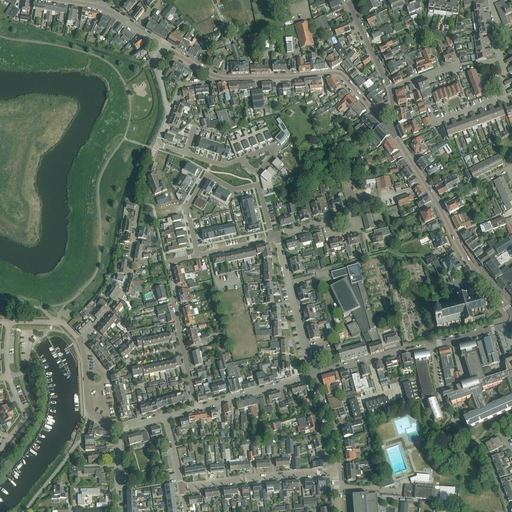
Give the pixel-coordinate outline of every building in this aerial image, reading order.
[(127,0),(121,8),(125,11),(133,0),(132,0),(127,0)] [(133,0),(125,11),(128,13),(136,2),(133,0)] [(337,0),(333,0),(333,1),(326,3),(328,7),(330,6),(332,10),(340,6),(337,0)] [(374,2),(378,0),(369,0),(366,2),(370,11),(377,8),(374,2)] [(387,0),(392,11),(399,8),(395,0),(394,0),(393,1),(392,0),(387,0)] [(395,0),(399,8),(400,11),(406,8),(405,5),(406,5),(404,1),(403,0),(395,0)] [(404,1),(406,5),(405,5),(406,8),(409,14),(410,17),(417,15),(415,11),(412,2),(409,3),(407,0),(406,0),(404,1)] [(412,2),(415,11),(422,8),(418,0),(414,0),(415,1),(412,2)] [(475,12),(483,11),(483,8),(489,7),(487,0),(482,0),(483,5),(480,5),(477,6),(474,7),(475,12)] [(504,10),(505,13),(506,15),(511,13),(509,5),(506,6),(503,1),(495,4),(497,9),(502,7),(504,10)] [(44,11),(45,3),(39,2),(37,18),(40,18),(40,16),(41,16),(42,11),(44,11)] [(52,12),(55,12),(56,5),(51,4),(48,21),(51,21),(52,12)] [(166,10),(162,16),(168,20),(170,21),(172,17),(172,15),(176,10),(170,5),(170,6),(171,6),(167,11),(166,10)] [(68,7),(62,6),(59,21),(63,21),(64,14),(66,14),(68,7)] [(7,11),(5,13),(8,16),(13,19),(19,11),(14,7),(10,13),(7,11)] [(66,25),(73,26),(73,28),(77,28),(78,21),(75,20),(77,8),(69,7),(66,25)] [(131,11),(128,14),(132,17),(131,18),(136,21),(144,11),(139,7),(134,13),(131,11)] [(82,10),(81,15),(80,20),(84,21),(85,17),(88,18),(89,11),(82,10)] [(96,13),(89,11),(88,18),(95,19),(96,13)] [(377,13),(366,18),(367,21),(366,21),(367,23),(368,23),(368,24),(372,23),(374,22),(379,19),(377,13)] [(103,16),(98,26),(105,29),(110,20),(103,16)] [(313,21),(317,35),(320,34),(331,30),(326,16),(315,20),(313,21)] [(477,24),(485,23),(485,20),(490,19),(490,16),(472,19),(476,19),(477,24)] [(106,29),(103,33),(101,36),(103,38),(109,30),(108,29),(110,27),(111,28),(113,26),(116,22),(112,19),(109,23),(106,29)] [(152,32),(165,40),(169,32),(165,29),(167,25),(160,20),(158,23),(156,25),(156,26),(152,32)] [(295,25),(298,37),(301,48),(315,45),(309,21),(295,25)] [(123,27),(117,22),(112,28),(118,33),(120,31),(123,27)] [(146,28),(152,32),(156,26),(154,25),(150,22),(146,28)] [(183,24),(189,31),(191,28),(186,22),(183,24)] [(93,23),(91,27),(88,32),(92,34),(95,27),(97,25),(93,23)] [(348,23),(343,25),(334,28),(337,36),(351,31),(348,23)] [(379,31),(376,32),(371,34),(374,40),(381,36),(381,34),(385,32),(387,36),(393,34),(389,25),(378,30),(379,31)] [(178,48),(186,52),(191,43),(187,40),(190,34),(191,35),(194,31),(191,28),(189,31),(188,33),(183,39),(178,48)] [(474,31),(475,36),(478,36),(482,35),(488,34),(487,31),(492,30),(492,28),(477,30),(474,31)] [(123,35),(121,39),(124,42),(125,40),(126,41),(129,43),(125,48),(127,50),(129,47),(135,42),(138,39),(132,34),(125,29),(122,34),(123,35)] [(116,34),(111,41),(110,43),(112,45),(119,36),(116,34)] [(167,41),(173,44),(177,38),(171,34),(170,37),(167,41)] [(342,35),(337,37),(340,43),(345,41),(345,42),(346,42),(348,47),(351,46),(350,44),(356,42),(353,35),(344,40),(342,35)] [(177,38),(173,44),(178,48),(183,39),(178,36),(177,38)] [(227,50),(232,49),(231,46),(231,45),(229,38),(223,40),(227,50)] [(136,50),(132,54),(133,55),(137,52),(137,51),(143,46),(138,40),(138,39),(135,42),(135,43),(132,46),(136,50)] [(186,52),(187,53),(195,58),(198,54),(201,48),(199,46),(198,47),(195,45),(193,49),(192,48),(196,40),(194,39),(191,43),(186,52)] [(391,40),(388,42),(383,44),(384,45),(379,47),(382,53),(390,49),(388,46),(397,42),(395,39),(391,41),(391,40)] [(472,49),(484,47),(484,44),(485,44),(491,43),(491,40),(472,43),(472,49)] [(335,47),(343,61),(349,55),(345,50),(344,51),(341,45),(340,46),(339,44),(335,47)] [(235,45),(231,46),(232,49),(235,59),(236,59),(237,62),(238,62),(240,61),(239,59),(235,45)] [(144,47),(137,52),(133,55),(132,56),(135,58),(140,54),(141,56),(147,51),(144,47)] [(329,65),(331,68),(332,69),(338,66),(328,50),(326,52),(323,47),(320,49),(326,59),(329,65)] [(398,47),(391,50),(387,52),(387,53),(383,55),(386,61),(393,58),(392,54),(400,50),(398,47)] [(332,48),(328,50),(338,66),(343,63),(340,59),(338,56),(337,56),(332,48)] [(442,54),(444,58),(446,63),(452,60),(452,61),(456,59),(452,48),(448,50),(449,52),(442,54)] [(426,62),(425,63),(428,70),(433,68),(432,63),(436,62),(434,57),(431,58),(428,49),(422,51),(426,62)] [(345,63),(341,65),(347,73),(354,68),(360,62),(361,62),(361,61),(359,58),(354,63),(354,64),(353,65),(352,64),(350,66),(347,61),(353,54),(351,52),(349,55),(343,61),(345,63)] [(474,55),(475,61),(486,59),(485,56),(487,55),(487,56),(493,55),(493,52),(477,55),(474,55)] [(216,54),(215,56),(212,61),(215,62),(213,65),(219,68),(223,62),(219,59),(221,56),(216,54)] [(310,61),(310,64),(311,71),(328,69),(324,61),(316,62),(315,54),(309,55),(310,61)] [(406,62),(409,67),(412,66),(407,55),(404,56),(405,60),(406,62)] [(361,61),(361,62),(362,63),(364,66),(367,64),(371,61),(368,57),(361,61)] [(242,58),(239,59),(240,61),(240,62),(242,61),(243,64),(243,73),(249,73),(249,68),(248,64),(246,64),(246,60),(245,58),(242,58)] [(231,60),(232,69),(232,74),(243,73),(243,64),(238,64),(238,62),(237,62),(236,59),(235,59),(231,60)] [(416,66),(416,69),(418,73),(428,70),(425,63),(424,59),(416,62),(417,66),(416,66)] [(306,61),(303,61),(304,65),(306,72),(311,71),(310,64),(308,64),(306,64),(306,61)] [(387,65),(389,69),(402,63),(401,61),(396,63),(395,61),(387,65)] [(171,82),(175,75),(173,74),(175,70),(177,72),(177,71),(181,74),(185,68),(175,62),(171,70),(168,68),(164,75),(165,77),(171,81),(171,82)] [(261,69),(261,74),(270,74),(270,66),(269,66),(269,62),(265,62),(265,66),(262,66),(262,69),(261,69)] [(404,66),(406,69),(409,67),(406,62),(403,63),(402,64),(402,63),(389,69),(392,74),(399,71),(398,68),(404,66)] [(407,72),(410,77),(413,75),(409,67),(406,69),(404,70),(405,73),(407,72)] [(175,75),(171,82),(174,84),(177,84),(178,81),(178,80),(180,76),(183,75),(183,74),(187,76),(185,80),(190,80),(194,73),(185,68),(181,74),(177,71),(177,72),(175,75)] [(354,68),(347,73),(353,80),(359,75),(358,74),(360,73),(357,69),(356,70),(354,68)] [(467,73),(469,78),(477,75),(476,72),(478,71),(478,69),(467,73)] [(360,88),(363,86),(370,80),(376,76),(378,74),(377,71),(371,76),(368,79),(367,77),(363,79),(360,76),(358,78),(354,81),(360,88)] [(392,78),(395,84),(403,80),(399,74),(395,76),(395,77),(392,78)] [(363,86),(367,91),(374,86),(370,81),(371,80),(373,81),(377,78),(376,76),(370,80),(363,86)] [(336,95),(337,94),(345,90),(337,79),(336,78),(334,78),(326,79),(332,93),(335,92),(336,95)] [(310,80),(311,91),(311,94),(313,93),(313,90),(322,90),(321,79),(310,80)] [(417,82),(423,99),(433,96),(427,79),(417,82)] [(471,83),(473,87),(480,85),(479,82),(482,81),(481,79),(471,83)] [(305,96),(306,95),(305,81),(295,82),(296,94),(305,93),(305,96)] [(457,82),(455,82),(456,85),(455,85),(459,94),(463,93),(459,81),(457,82)] [(255,82),(238,83),(238,91),(244,91),(244,92),(244,93),(244,97),(249,97),(252,97),(253,99),(253,100),(254,110),(265,109),(265,107),(263,92),(262,90),(256,91),(255,83),(255,82)] [(219,94),(225,93),(227,100),(231,100),(228,89),(227,83),(218,85),(219,94)] [(238,83),(228,83),(230,90),(231,96),(230,96),(231,100),(233,107),(236,106),(235,99),(237,99),(239,98),(240,100),(245,99),(244,97),(244,93),(244,92),(244,91),(238,91),(238,83)] [(262,90),(263,92),(271,91),(271,94),(276,93),(276,83),(262,84),(262,90)] [(291,98),(293,98),(293,93),(291,93),(290,86),(287,86),(287,85),(284,85),(284,86),(283,86),(283,88),(279,88),(280,97),(284,97),(283,93),(287,92),(287,97),(291,96),(291,98)] [(474,92),(485,88),(484,86),(481,87),(480,85),(473,87),(473,88),(471,88),(472,93),(474,92)] [(208,86),(200,87),(202,97),(201,97),(201,101),(205,100),(204,94),(209,93),(208,86)] [(367,91),(370,95),(377,90),(374,86),(367,91)] [(188,88),(182,89),(184,97),(187,96),(187,99),(187,101),(190,101),(193,100),(192,96),(195,95),(195,93),(194,88),(188,88)] [(367,98),(371,102),(379,96),(378,94),(382,91),(380,89),(380,88),(379,89),(377,90),(370,95),(367,98)] [(446,88),(441,90),(445,99),(448,98),(449,99),(450,99),(446,88)] [(447,88),(446,88),(450,99),(455,97),(451,88),(447,89),(447,88)] [(485,88),(474,92),(476,97),(484,94),(483,91),(485,91),(485,88)] [(406,96),(404,89),(400,90),(400,91),(396,91),(397,98),(406,96)] [(345,90),(337,94),(339,97),(335,100),(336,102),(338,101),(339,101),(345,97),(349,94),(345,90)] [(441,90),(437,92),(440,101),(445,99),(441,90)] [(422,99),(419,92),(414,93),(417,101),(422,99)] [(347,105),(351,110),(358,103),(350,95),(341,104),(340,102),(335,107),(332,108),(330,109),(328,111),(331,114),(337,109),(341,113),(343,111),(342,110),(347,105)] [(411,99),(410,95),(406,96),(406,97),(397,99),(398,105),(407,103),(406,99),(411,99)] [(371,102),(375,107),(383,102),(383,101),(379,96),(371,102)] [(212,97),(207,98),(210,110),(215,109),(214,104),(213,97),(212,97)] [(173,113),(178,115),(181,117),(184,110),(189,112),(191,106),(183,102),(182,105),(177,104),(173,113)] [(383,102),(375,107),(382,116),(390,111),(389,105),(387,107),(383,102)] [(346,114),(345,115),(349,119),(351,118),(352,116),(355,120),(358,116),(359,117),(361,115),(362,114),(366,111),(358,103),(351,110),(348,112),(346,114)] [(492,105),(491,106),(496,119),(500,118),(497,110),(495,111),(492,105)] [(319,116),(327,112),(325,107),(324,107),(316,112),(319,116)] [(483,108),(481,109),(486,123),(491,121),(488,113),(485,114),(483,108)] [(217,113),(222,131),(231,128),(231,129),(238,126),(236,121),(230,123),(226,110),(217,113)] [(474,112),(472,113),(477,126),(481,124),(478,117),(476,118),(474,112)] [(358,124),(353,128),(356,132),(357,131),(361,128),(372,118),(368,113),(365,117),(361,120),(362,122),(359,125),(358,124)] [(406,115),(397,117),(398,123),(407,121),(412,119),(411,115),(410,113),(408,114),(406,114),(406,115)] [(464,115),(462,116),(467,129),(472,128),(469,120),(466,121),(464,115)] [(169,126),(173,128),(176,129),(180,119),(172,116),(169,126)] [(282,132),(275,140),(281,145),(290,135),(283,123),(280,118),(277,120),(280,125),(278,126),(282,132)] [(370,131),(379,124),(378,124),(372,118),(361,128),(367,134),(370,131)] [(455,119),(453,119),(458,133),(462,131),(460,123),(457,124),(455,119)] [(397,127),(400,133),(419,125),(419,124),(418,124),(416,123),(415,124),(414,121),(409,123),(411,127),(409,128),(409,127),(408,127),(406,128),(406,129),(404,130),(403,125),(397,127)] [(446,122),(443,123),(444,126),(445,129),(448,136),(453,134),(450,127),(448,128),(446,122)] [(381,127),(379,124),(370,131),(372,134),(375,138),(372,140),(374,142),(373,143),(377,148),(382,143),(384,145),(391,140),(389,137),(390,136),(382,126),(381,127)] [(419,125),(400,133),(402,139),(407,137),(405,132),(407,132),(408,132),(408,133),(410,132),(410,131),(412,130),(413,134),(419,132),(418,129),(419,129),(419,128),(419,126),(419,125)] [(262,126),(258,127),(265,142),(268,141),(268,143),(273,141),(268,128),(264,130),(262,126)] [(439,135),(445,132),(443,126),(436,130),(439,135)] [(254,129),(251,130),(253,135),(257,145),(260,144),(261,146),(265,144),(260,132),(256,133),(254,129)] [(166,136),(165,140),(166,140),(169,141),(169,142),(172,143),(172,142),(178,144),(179,140),(184,142),(183,144),(186,145),(187,139),(178,135),(177,135),(171,133),(170,132),(169,135),(167,135),(166,136)] [(247,132),(244,133),(245,138),(250,148),(253,147),(253,149),(258,147),(257,145),(253,135),(249,136),(247,132)] [(445,132),(439,135),(443,141),(447,139),(445,132)] [(239,135),(236,136),(238,141),(242,151),(245,150),(246,152),(251,150),(250,148),(245,138),(241,139),(239,135)] [(232,138),(229,139),(235,154),(238,153),(239,155),(243,153),(242,151),(238,141),(234,142),(232,138)] [(411,146),(414,150),(422,145),(420,142),(422,140),(420,138),(413,142),(414,144),(412,145),(411,146)] [(199,140),(196,149),(201,151),(201,150),(204,141),(199,140)] [(391,140),(384,145),(385,147),(386,149),(389,154),(386,155),(387,156),(390,155),(394,153),(398,150),(391,140)] [(416,154),(417,153),(419,152),(420,154),(427,150),(424,144),(422,145),(414,150),(416,154)] [(222,157),(221,158),(227,159),(228,155),(228,156),(230,153),(229,152),(230,150),(224,148),(222,157)] [(399,151),(395,154),(389,157),(391,162),(394,161),(398,159),(402,156),(399,151)] [(421,160),(417,163),(420,167),(421,167),(424,171),(428,168),(431,165),(428,160),(430,159),(433,164),(437,162),(435,160),(431,154),(431,153),(421,160)] [(493,158),(497,167),(503,164),(499,155),(493,158)] [(401,169),(403,172),(409,168),(402,158),(398,160),(396,162),(396,163),(395,164),(398,168),(397,169),(390,171),(391,174),(398,172),(399,172),(399,171),(401,169)] [(487,161),(491,170),(497,167),(493,158),(487,161)] [(277,159),(272,165),(275,168),(278,171),(282,174),(286,170),(293,177),(297,172),(284,160),(281,163),(277,159)] [(481,164),(486,173),(491,170),(487,161),(481,164)] [(153,162),(148,177),(155,195),(166,191),(167,190),(164,182),(163,183),(159,184),(158,182),(159,182),(155,171),(154,172),(157,164),(153,162)] [(439,162),(431,168),(427,171),(430,176),(433,174),(434,176),(441,172),(440,169),(437,171),(436,169),(441,165),(439,162)] [(184,166),(181,172),(182,172),(187,175),(189,173),(195,176),(198,170),(192,167),(193,166),(190,164),(189,165),(187,168),(184,166)] [(475,167),(480,176),(486,173),(481,164),(475,167)] [(469,170),(474,178),(480,176),(475,167),(469,170)] [(270,168),(260,178),(264,190),(273,187),(271,180),(277,174),(270,168)] [(409,168),(403,172),(398,176),(400,180),(403,178),(405,182),(415,176),(409,168)] [(182,172),(177,180),(189,187),(192,181),(186,178),(187,175),(182,172)] [(376,179),(377,183),(380,183),(381,189),(391,188),(389,176),(379,178),(376,179)] [(415,177),(411,180),(407,182),(410,188),(419,182),(415,177)] [(434,186),(440,196),(460,185),(458,181),(456,177),(447,181),(445,177),(442,178),(443,182),(437,184),(436,181),(432,184),(433,187),(434,186)] [(494,181),(496,187),(506,183),(503,177),(494,181)] [(177,180),(174,185),(179,189),(185,192),(189,187),(177,180)] [(205,188),(203,190),(204,191),(203,191),(207,193),(205,196),(210,199),(214,193),(212,192),(215,185),(209,181),(206,188),(205,188)] [(496,187),(499,193),(508,189),(506,183),(496,187)] [(353,185),(346,187),(349,201),(356,199),(359,198),(360,204),(374,201),(372,191),(358,194),(358,195),(356,195),(353,185)] [(414,190),(419,197),(425,193),(421,186),(417,188),(414,190)] [(475,186),(467,190),(469,195),(478,191),(475,186)] [(214,193),(211,198),(219,203),(226,191),(220,187),(216,194),(214,193)] [(499,193),(502,199),(511,195),(508,189),(499,193)] [(160,199),(157,200),(159,206),(175,199),(172,191),(159,196),(160,199)] [(226,191),(219,203),(227,207),(231,202),(228,201),(232,194),(226,191)] [(337,201),(331,202),(333,209),(339,207),(339,209),(346,208),(344,198),(342,198),(342,196),(341,195),(340,194),(339,195),(338,196),(338,197),(338,199),(337,200),(337,201)] [(420,201),(417,203),(418,205),(419,208),(427,204),(431,201),(427,194),(426,194),(423,196),(419,198),(420,201)] [(397,199),(398,204),(400,207),(410,203),(410,201),(414,199),(412,195),(409,196),(408,195),(397,199)] [(502,199),(505,205),(511,201),(511,196),(511,195),(502,199)] [(252,197),(242,200),(243,206),(253,203),(252,197)] [(311,205),(312,209),(314,216),(322,214),(321,207),(326,205),(324,197),(317,199),(318,203),(311,205)] [(199,198),(194,206),(203,211),(208,203),(199,198)] [(444,203),(450,214),(463,208),(462,205),(464,204),(463,201),(461,202),(460,200),(456,202),(455,201),(453,202),(452,199),(444,203)] [(495,200),(488,203),(489,206),(493,205),(495,209),(499,208),(495,200)] [(299,213),(300,216),(301,221),(306,220),(307,220),(307,219),(307,218),(309,218),(308,214),(311,213),(310,209),(309,205),(306,206),(307,211),(299,213)] [(419,219),(422,226),(425,224),(435,220),(432,214),(432,213),(431,210),(430,210),(428,211),(427,208),(419,211),(422,217),(420,218),(420,219),(419,219)] [(452,219),(458,230),(467,226),(467,227),(471,226),(469,220),(466,213),(462,215),(461,214),(456,216),(452,219)] [(279,218),(280,221),(281,226),(293,223),(291,215),(279,218)] [(370,215),(368,215),(363,217),(366,230),(374,228),(370,215)] [(167,223),(163,224),(163,227),(168,226),(179,224),(179,221),(181,220),(180,216),(166,219),(167,223)] [(480,227),(482,231),(482,234),(506,225),(504,218),(480,227)] [(124,231),(127,232),(132,233),(133,226),(131,225),(132,222),(126,221),(124,231)] [(436,222),(432,224),(428,226),(430,229),(431,229),(433,232),(434,232),(438,230),(438,229),(440,229),(436,222)] [(169,231),(164,232),(165,235),(181,232),(180,229),(182,228),(181,223),(179,224),(168,226),(169,231)] [(234,223),(228,224),(229,226),(231,236),(236,234),(234,223)] [(258,224),(248,226),(250,232),(260,230),(259,224),(258,224)] [(390,227),(383,229),(378,230),(379,233),(371,235),(374,244),(384,241),(383,237),(392,234),(390,228),(390,227)] [(207,228),(202,230),(204,241),(210,240),(207,228)] [(148,235),(147,235),(148,230),(140,229),(138,238),(142,239),(141,245),(149,247),(150,241),(150,239),(150,237),(148,235)] [(468,231),(461,235),(466,243),(474,239),(475,237),(476,236),(478,235),(476,234),(473,229),(471,230),(472,232),(470,233),(468,231)] [(171,238),(166,240),(167,243),(172,242),(183,239),(182,236),(184,236),(183,231),(170,234),(171,238)] [(434,244),(437,249),(445,245),(446,245),(446,244),(447,244),(447,243),(446,242),(443,237),(444,237),(441,231),(439,231),(432,235),(430,236),(433,241),(434,244)] [(301,240),(298,241),(300,249),(301,251),(302,250),(302,248),(304,248),(303,244),(311,242),(313,242),(312,238),(311,235),(311,234),(310,234),(309,234),(309,235),(300,237),(301,240)] [(314,236),(316,246),(324,244),(321,234),(314,236)] [(361,243),(364,258),(368,257),(363,240),(360,241),(358,234),(353,235),(355,245),(361,243)] [(484,266),(491,274),(499,269),(498,268),(511,257),(511,251),(510,248),(511,247),(511,235),(494,246),(487,252),(477,259),(483,267),(484,266)] [(474,239),(466,243),(468,247),(478,239),(476,236),(475,237),(474,239)] [(342,252),(347,250),(347,248),(345,242),(342,243),(341,238),(335,239),(338,249),(341,248),(342,252)] [(173,246),(168,247),(169,251),(185,247),(184,244),(186,244),(185,239),(183,239),(172,242),(173,246)] [(330,246),(327,247),(329,254),(329,255),(332,254),(335,253),(334,250),(338,249),(335,239),(329,241),(330,246)] [(478,239),(468,247),(472,252),(480,247),(483,245),(478,239)] [(487,250),(486,251),(487,252),(494,246),(497,245),(493,239),(487,243),(489,247),(486,249),(487,250)] [(285,242),(285,243),(287,243),(288,250),(293,248),(295,248),(298,252),(301,251),(300,249),(298,241),(296,242),(295,240),(292,241),(292,240),(290,241),(289,240),(286,241),(285,241),(285,242)] [(255,249),(254,249),(255,256),(257,255),(262,254),(263,259),(263,263),(265,263),(270,263),(269,258),(271,258),(269,249),(269,247),(268,245),(255,247),(255,249)] [(472,252),(477,258),(481,255),(484,253),(482,251),(483,250),(481,248),(483,247),(482,246),(483,246),(483,245),(480,247),(472,252)] [(248,251),(242,252),(243,259),(244,259),(244,262),(246,261),(248,262),(248,265),(251,264),(249,258),(248,251)] [(134,260),(139,260),(140,261),(140,258),(144,259),(143,258),(148,258),(148,254),(141,255),(141,253),(135,252),(134,260)] [(428,265),(432,264),(431,264),(433,263),(436,261),(433,255),(425,259),(428,265)] [(433,263),(431,264),(432,264),(432,265),(434,265),(439,276),(446,272),(448,276),(452,274),(458,271),(458,273),(463,271),(456,258),(456,257),(455,257),(454,258),(453,256),(449,259),(447,256),(448,256),(447,255),(436,261),(433,263)] [(290,260),(292,267),(302,265),(301,261),(302,261),(302,257),(290,260)] [(200,261),(196,262),(197,266),(198,271),(202,270),(207,269),(206,265),(201,266),(200,261)] [(302,265),(292,267),(293,274),(305,271),(304,267),(302,268),(302,265)] [(338,282),(329,287),(344,317),(352,313),(356,322),(347,326),(353,337),(359,334),(362,332),(368,345),(373,343),(374,345),(369,346),(371,354),(371,355),(384,351),(383,349),(383,347),(382,346),(382,344),(381,342),(380,343),(363,283),(364,282),(360,265),(331,272),(333,280),(337,279),(338,282)] [(173,268),(174,276),(184,274),(181,275),(180,270),(181,269),(180,266),(173,268)] [(506,287),(511,295),(511,268),(505,274),(495,280),(496,282),(503,290),(506,287)] [(499,269),(491,274),(495,281),(495,280),(503,275),(501,271),(499,269)] [(184,274),(174,276),(176,285),(184,283),(183,280),(185,279),(184,274)] [(128,283),(133,285),(143,285),(143,281),(135,281),(137,276),(130,275),(128,283)] [(106,296),(113,300),(119,290),(117,289),(119,285),(115,283),(113,282),(111,285),(113,286),(106,296)] [(133,285),(128,283),(126,294),(130,295),(129,295),(134,297),(136,292),(142,293),(141,285),(133,285)] [(302,304),(310,302),(306,288),(307,287),(307,284),(299,286),(300,289),(297,290),(300,302),(301,301),(302,304)] [(163,286),(155,288),(158,301),(166,299),(163,286)] [(178,291),(179,297),(187,295),(186,292),(189,292),(189,288),(178,291)] [(463,294),(464,293),(463,293),(463,294),(460,295),(460,294),(460,295),(461,297),(459,298),(457,297),(457,298),(458,299),(459,302),(434,309),(433,308),(433,309),(434,309),(437,327),(437,328),(438,328),(438,327),(464,320),(465,324),(464,325),(465,325),(466,324),(473,322),(474,323),(475,322),(474,321),(477,320),(478,321),(485,319),(483,312),(483,311),(485,309),(486,310),(485,309),(486,306),(488,307),(488,306),(486,306),(485,303),(487,303),(486,302),(485,303),(483,301),(484,300),(483,300),(483,301),(480,301),(480,299),(479,300),(480,301),(479,301),(471,303),(471,302),(470,302),(468,302),(467,296),(467,295),(466,296),(464,296),(463,294)] [(92,315),(96,319),(102,312),(105,309),(105,308),(105,307),(104,307),(107,304),(101,299),(98,303),(100,305),(98,308),(92,315)] [(118,302),(112,309),(116,312),(122,318),(124,317),(123,316),(118,312),(123,307),(124,308),(126,306),(125,305),(122,302),(120,304),(118,302)] [(306,309),(302,310),(304,316),(312,314),(314,313),(313,308),(314,308),(313,304),(311,305),(305,306),(306,309)] [(187,308),(182,309),(184,317),(191,316),(195,315),(194,310),(192,310),(191,307),(187,308)] [(312,314),(304,316),(305,321),(309,320),(310,324),(316,322),(318,322),(317,318),(315,319),(314,313),(312,314)] [(108,318),(114,323),(117,319),(118,320),(120,318),(116,314),(114,316),(111,314),(108,318)] [(161,316),(158,316),(159,319),(163,318),(165,318),(166,319),(167,319),(168,323),(174,321),(173,314),(166,316),(166,314),(161,316)] [(191,316),(184,317),(186,325),(194,323),(194,320),(192,321),(191,316)] [(104,322),(110,327),(114,323),(108,318),(104,322)] [(79,323),(74,327),(80,335),(87,329),(92,324),(88,320),(82,326),(79,323)] [(100,326),(107,331),(110,327),(104,322),(100,326)] [(307,328),(308,334),(319,331),(317,325),(307,328)] [(390,326),(378,329),(379,333),(381,342),(382,344),(382,346),(387,345),(399,342),(397,334),(394,325),(390,326)] [(96,330),(103,336),(107,331),(100,326),(96,330)] [(187,331),(188,338),(197,336),(201,336),(200,333),(197,334),(196,331),(193,331),(192,329),(187,331)] [(319,331),(308,334),(310,340),(320,338),(319,331)] [(197,336),(188,338),(190,346),(196,345),(196,343),(199,342),(197,336)] [(484,341),(477,342),(484,368),(500,363),(500,362),(499,360),(497,356),(496,354),(496,351),(496,350),(497,350),(497,349),(496,348),(495,348),(495,344),(493,337),(483,340),(484,341)] [(91,350),(92,350),(99,345),(98,344),(97,345),(95,341),(88,346),(91,350)] [(126,344),(131,351),(135,348),(130,341),(126,344)] [(125,343),(121,347),(122,349),(127,355),(131,352),(131,351),(126,344),(126,345),(125,343)] [(92,350),(95,353),(102,348),(99,344),(99,345),(92,350)] [(444,394),(443,394),(443,395),(443,396),(444,397),(447,396),(448,400),(448,401),(450,400),(451,403),(471,397),(472,400),(471,400),(470,401),(469,402),(469,404),(469,405),(469,406),(470,407),(471,408),(472,409),(473,409),(474,409),(475,410),(476,412),(464,418),(466,417),(469,424),(467,424),(469,429),(511,410),(511,357),(505,360),(506,362),(505,363),(506,372),(503,374),(501,374),(485,379),(477,354),(475,344),(460,348),(462,357),(464,357),(464,359),(464,360),(471,381),(469,382),(468,381),(461,383),(461,385),(456,387),(457,390),(458,390),(458,392),(454,394),(453,391),(446,393),(444,394)] [(339,355),(341,362),(368,355),(365,345),(342,352),(340,346),(336,348),(336,349),(333,350),(336,355),(339,355)] [(95,353),(98,358),(107,351),(107,350),(105,352),(102,348),(95,353)] [(439,350),(439,351),(447,391),(461,385),(458,372),(454,373),(455,377),(451,377),(450,370),(453,369),(449,348),(439,350)] [(117,352),(123,359),(127,355),(122,349),(117,352)] [(98,358),(101,362),(110,355),(107,351),(98,358)] [(192,353),(193,359),(200,358),(199,351),(192,353)] [(415,359),(413,359),(421,396),(422,398),(422,400),(425,399),(426,403),(429,410),(430,415),(432,419),(433,419),(435,422),(445,418),(442,411),(440,412),(438,407),(440,406),(437,399),(437,398),(435,392),(433,384),(431,385),(430,378),(428,371),(427,363),(429,363),(429,364),(433,363),(432,362),(431,362),(430,359),(429,351),(414,354),(415,359)] [(402,356),(399,357),(400,360),(401,364),(401,365),(404,365),(405,370),(409,369),(409,370),(413,369),(412,364),(414,363),(413,359),(411,359),(410,355),(410,354),(402,356)] [(101,362),(105,367),(112,361),(115,359),(111,355),(110,355),(101,362)] [(229,389),(230,394),(240,391),(239,386),(237,379),(236,374),(235,369),(234,367),(233,363),(226,365),(224,356),(220,357),(221,362),(223,370),(227,369),(229,377),(227,377),(229,384),(230,388),(229,389)] [(200,358),(193,359),(195,366),(202,365),(200,358)] [(396,358),(391,359),(393,368),(398,366),(401,365),(401,364),(400,360),(397,361),(396,358)] [(105,367),(108,371),(115,366),(112,361),(105,367)] [(382,362),(375,364),(379,376),(380,380),(382,386),(388,384),(387,378),(384,379),(382,372),(381,372),(380,370),(384,369),(382,362)] [(279,370),(279,371),(279,373),(285,371),(285,370),(289,370),(289,364),(278,364),(278,370),(279,370)] [(261,365),(259,366),(259,368),(261,373),(264,384),(269,383),(267,378),(266,374),(264,375),(261,365)] [(367,365),(361,367),(362,372),(361,373),(362,376),(369,375),(367,365)] [(204,369),(197,371),(198,377),(201,377),(202,380),(207,379),(206,378),(207,378),(206,375),(204,369)] [(349,380),(350,381),(352,391),(344,393),(345,397),(357,394),(357,393),(352,377),(349,378),(349,376),(347,370),(340,372),(342,380),(346,379),(347,381),(349,380)] [(359,373),(352,375),(352,377),(357,393),(362,392),(361,390),(368,388),(367,383),(366,378),(363,379),(364,382),(361,383),(359,373)] [(325,389),(328,399),(339,396),(338,392),(332,393),(331,394),(329,384),(332,384),(332,387),(337,386),(333,374),(322,377),(325,389)] [(237,379),(239,386),(242,385),(243,390),(255,387),(253,379),(252,379),(252,377),(246,378),(247,381),(243,382),(242,378),(237,379)] [(219,380),(215,381),(216,384),(217,384),(219,392),(226,390),(223,379),(222,378),(222,379),(219,380)] [(210,386),(209,386),(211,393),(212,393),(216,392),(219,392),(217,384),(216,384),(215,381),(215,380),(212,381),(213,384),(211,384),(211,386),(210,386)] [(304,383),(297,385),(299,393),(301,400),(305,399),(304,397),(307,396),(304,383)] [(289,396),(299,393),(297,385),(290,387),(291,389),(288,389),(289,392),(288,393),(289,396)] [(203,386),(202,387),(206,401),(213,399),(211,393),(209,386),(204,387),(205,393),(204,393),(203,386)] [(196,396),(198,402),(198,403),(206,401),(202,387),(199,387),(200,392),(196,393),(196,396)] [(278,391),(273,392),(275,399),(279,398),(279,402),(283,401),(281,393),(279,393),(278,391)] [(266,397),(267,402),(268,405),(272,404),(271,401),(275,399),(273,392),(267,394),(268,397),(266,397)] [(331,411),(337,409),(343,407),(340,398),(339,396),(328,399),(331,411)] [(255,397),(249,399),(252,413),(253,415),(252,417),(253,417),(254,419),(258,418),(256,408),(255,409),(254,405),(257,405),(255,400),(255,397)] [(149,401),(150,403),(152,412),(157,410),(157,409),(155,402),(154,398),(153,398),(154,399),(149,401)] [(155,402),(157,409),(162,408),(160,399),(156,400),(155,398),(154,398),(155,402)] [(249,399),(243,400),(245,408),(247,407),(249,413),(248,414),(249,418),(252,417),(253,415),(252,413),(249,399)] [(241,420),(241,424),(241,429),(243,429),(243,432),(246,432),(245,415),(243,408),(245,408),(243,400),(235,402),(237,410),(240,409),(241,412),(242,416),(241,420)] [(0,413),(1,416),(11,411),(10,411),(8,407),(7,408),(6,406),(4,407),(3,404),(0,405),(0,413)] [(224,406),(223,406),(224,414),(227,413),(228,416),(231,415),(232,412),(231,408),(230,404),(224,405),(224,406)] [(332,414),(334,421),(336,420),(337,425),(342,423),(340,416),(346,414),(343,407),(337,409),(338,412),(332,414)] [(211,411),(210,411),(211,413),(212,419),(215,418),(216,422),(219,422),(218,415),(217,410),(214,410),(211,410),(211,411)] [(0,421),(1,421),(3,425),(3,426),(9,422),(7,420),(12,418),(13,418),(12,416),(13,415),(11,411),(1,416),(3,419),(0,421)] [(205,412),(195,414),(197,421),(198,421),(200,431),(201,438),(205,437),(204,431),(203,424),(202,420),(206,420),(208,420),(212,419),(211,413),(206,414),(205,412)] [(189,422),(197,421),(195,414),(188,415),(189,422)] [(303,418),(297,420),(300,427),(303,426),(305,425),(308,424),(315,422),(314,417),(311,417),(310,416),(306,417),(305,417),(303,418)] [(179,428),(176,429),(177,435),(181,434),(180,431),(186,429),(186,430),(189,429),(188,426),(189,426),(188,425),(188,424),(186,419),(180,421),(181,427),(179,428)] [(87,437),(85,437),(85,442),(94,442),(94,437),(96,437),(96,435),(100,436),(102,429),(96,428),(97,425),(95,423),(91,422),(87,437)] [(300,427),(297,427),(298,430),(303,429),(304,431),(309,429),(310,433),(313,432),(313,431),(316,430),(315,428),(317,428),(315,422),(308,424),(305,425),(303,426),(300,427)] [(275,424),(267,426),(268,432),(269,433),(271,432),(277,430),(282,429),(281,425),(276,427),(275,424)] [(159,426),(150,429),(152,434),(151,435),(152,440),(152,441),(155,440),(157,440),(162,438),(161,434),(159,426)] [(351,427),(347,428),(342,430),(344,437),(353,435),(351,427)] [(102,429),(101,435),(100,436),(113,437),(114,430),(102,429)] [(149,441),(147,436),(146,431),(140,433),(140,432),(133,434),(133,435),(127,437),(129,445),(139,442),(142,441),(143,443),(149,441)] [(313,440),(314,443),(321,441),(319,436),(317,437),(316,435),(309,437),(310,441),(313,440)] [(352,441),(345,441),(346,448),(352,448),(352,450),(355,449),(355,445),(354,441),(359,440),(358,436),(354,437),(351,437),(352,441)] [(491,457),(492,458),(494,456),(492,452),(500,448),(502,453),(503,453),(504,452),(502,447),(503,446),(498,438),(493,440),(490,441),(485,444),(490,453),(492,457),(491,457)] [(314,443),(311,444),(312,450),(315,449),(316,452),(319,451),(319,450),(322,449),(321,447),(322,447),(321,441),(314,443)] [(94,442),(85,442),(85,451),(90,451),(94,450),(94,442)] [(355,449),(352,450),(353,453),(346,453),(347,460),(356,459),(356,456),(360,455),(360,450),(355,450),(355,449)] [(87,454),(88,462),(98,460),(97,452),(87,454)] [(494,461),(494,463),(502,460),(501,457),(504,456),(503,453),(502,453),(494,456),(492,458),(493,461),(494,461)] [(236,460),(235,460),(235,464),(236,464),(236,470),(243,470),(242,457),(243,463),(239,463),(239,459),(236,459),(236,460)] [(311,458),(309,458),(310,462),(312,462),(312,469),(316,468),(322,468),(322,467),(323,467),(323,465),(322,465),(322,461),(317,461),(317,457),(315,457),(311,458)] [(494,464),(496,468),(506,464),(505,460),(503,461),(502,460),(494,463),(494,464)] [(347,465),(347,472),(357,471),(357,466),(365,465),(364,461),(355,462),(356,465),(347,465)] [(498,472),(498,473),(505,470),(504,468),(508,467),(506,464),(496,468),(497,472),(498,472)] [(187,469),(187,466),(183,467),(185,476),(192,475),(191,469),(187,469)] [(83,473),(84,473),(84,475),(95,474),(95,478),(98,477),(99,484),(105,484),(105,474),(101,474),(101,472),(102,472),(102,468),(84,469),(84,470),(82,470),(83,473)] [(498,474),(500,479),(511,474),(510,471),(506,472),(505,470),(498,473),(498,474)] [(357,471),(347,472),(348,481),(355,480),(355,476),(361,475),(361,471),(357,471)] [(412,479),(410,479),(412,483),(414,482),(418,482),(429,483),(430,476),(417,474),(417,477),(412,479)] [(503,485),(503,486),(510,483),(509,481),(511,479),(511,476),(501,481),(502,485),(503,485)] [(382,481),(384,487),(394,484),(392,478),(382,481)] [(318,486),(315,486),(316,495),(316,496),(319,495),(319,489),(325,489),(324,479),(317,479),(318,486)] [(311,480),(304,480),(305,485),(305,490),(309,489),(311,489),(312,496),(316,495),(315,486),(312,486),(311,480)] [(285,485),(282,485),(283,488),(283,498),(287,497),(286,492),(292,491),(293,491),(292,481),(285,482),(285,485)] [(279,482),(272,483),(273,493),(279,492),(279,495),(280,502),(284,502),(283,498),(283,488),(280,489),(279,482)] [(267,493),(273,493),(272,483),(265,484),(266,490),(263,490),(264,499),(267,499),(267,493)] [(503,487),(505,492),(511,488),(511,484),(511,485),(510,483),(503,486),(504,487),(503,487)] [(404,496),(404,498),(425,500),(435,501),(439,501),(440,491),(440,490),(437,490),(437,486),(435,486),(416,484),(414,484),(414,485),(405,485),(405,486),(405,489),(404,495),(404,496)] [(261,499),(264,499),(263,490),(260,490),(259,485),(252,485),(254,495),(260,494),(261,499)] [(53,491),(53,492),(51,492),(51,499),(60,499),(66,498),(66,494),(63,494),(63,489),(60,489),(59,486),(54,486),(54,491),(53,491)] [(241,487),(242,492),(242,497),(249,497),(248,486),(241,487)] [(81,495),(77,495),(78,505),(84,505),(84,498),(88,498),(88,495),(99,494),(99,488),(80,489),(80,493),(81,493),(81,495)] [(224,496),(224,497),(225,497),(225,499),(231,498),(230,495),(229,488),(223,489),(224,496)] [(212,497),(216,497),(216,499),(219,499),(218,490),(211,490),(212,497)] [(363,494),(353,495),(354,511),(378,511),(377,493),(367,494),(363,494)] [(300,498),(300,505),(294,505),(294,509),(297,509),(300,509),(304,508),(303,499),(303,497),(300,498)] [(312,499),(303,499),(304,508),(317,506),(316,503),(316,500),(316,498),(312,499)]
